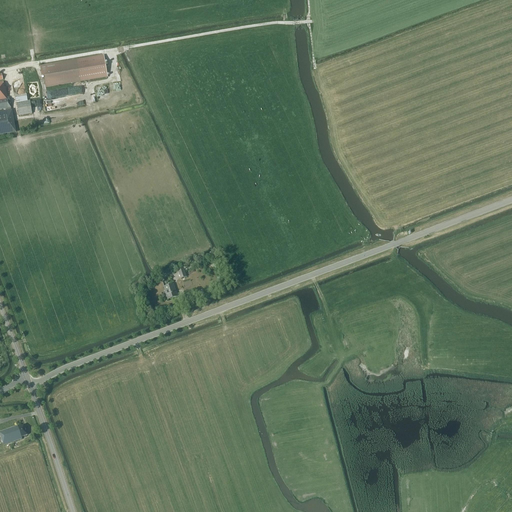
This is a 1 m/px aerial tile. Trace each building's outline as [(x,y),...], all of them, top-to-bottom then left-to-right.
[(40,66),(42,77),(44,77),(46,87),(107,76),(104,55),(40,66)] [(4,87),(3,82),(0,82),(0,109),(5,109),(6,111),(0,111),(0,135),(16,132),(12,110),(11,110),(11,108),(9,98),(8,99),(5,87),(4,87)] [(63,96),(73,94),(72,88),(62,89),(63,96)] [(19,116),(32,114),(30,101),(17,103),(19,116)] [(180,279),(186,277),(183,269),(178,271),(180,279)] [(176,297),(174,289),(173,285),(163,288),(165,292),(168,300),(176,297)] [(12,428),(10,422),(0,425),(0,434),(4,445),(22,439),(21,437),(27,435),(24,425),(18,427),(18,426),(12,428)]
